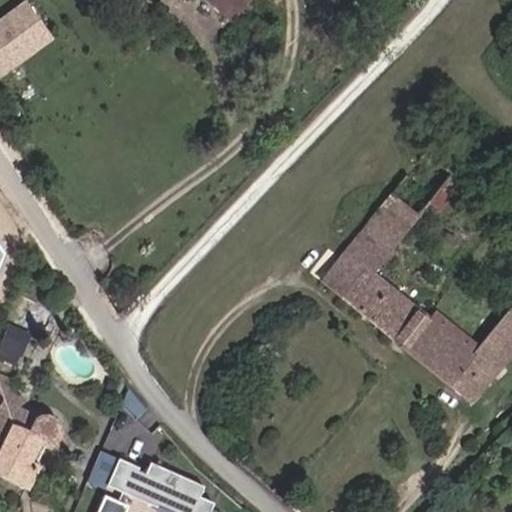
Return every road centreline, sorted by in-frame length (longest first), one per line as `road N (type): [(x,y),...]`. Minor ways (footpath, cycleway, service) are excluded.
road 1 (unclassified): [(0,149),(137,370),(277,511)]
road 2 (unknown): [(442,399),(447,421),(428,460),(374,511)]
